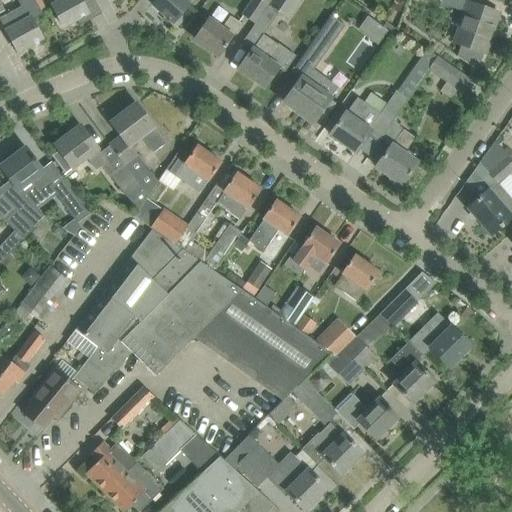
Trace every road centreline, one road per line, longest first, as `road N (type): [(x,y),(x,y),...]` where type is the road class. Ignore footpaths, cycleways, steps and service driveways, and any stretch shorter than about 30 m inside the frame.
road 1 (residential): [(0,118),(92,75),(156,75),(189,88),(406,231)]
road 2 (unclassified): [(374,511),(511,376)]
road 3 (residential): [(406,231),(511,82)]
road 4 (residential): [(406,231),(511,312)]
